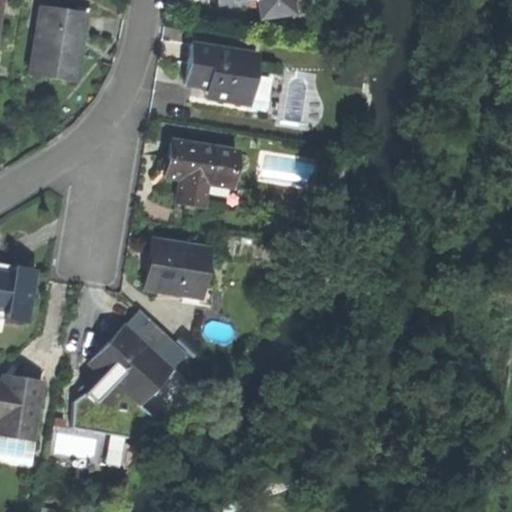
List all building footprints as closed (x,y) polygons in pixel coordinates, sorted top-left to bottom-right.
[(290,0),(216,0),(218,7),(257,1),(260,19),(293,14),(290,0)] [(81,15),(39,9),(29,76),(74,83),(78,56),(81,34),(78,34),(81,15)] [(257,56),(192,46),(188,68),(185,87),(206,90),(213,91),(211,102),(249,107),(257,56)] [(204,101),(211,102),(213,91),(206,90),(204,101)] [(237,152),(170,143),(167,162),(165,178),(180,180),(177,203),(203,207),(204,200),(206,185),(232,188),(237,152)] [(239,189),(232,188),(206,185),(204,200),(227,203),(226,211),(236,213),(239,189)] [(206,250),(153,243),(151,266),(147,291),(200,297),(203,274),(206,250)] [(1,321),(26,325),(34,271),(10,268),(10,273),(0,271),(0,313),(2,314),(1,321)] [(208,275),(203,274),(200,297),(199,306),(214,308),(216,292),(206,291),(208,275)] [(85,356),(133,399),(164,365),(116,322),(100,339),(85,356)] [(18,379),(0,376),(0,432),(30,437),(37,381),(18,379)]
